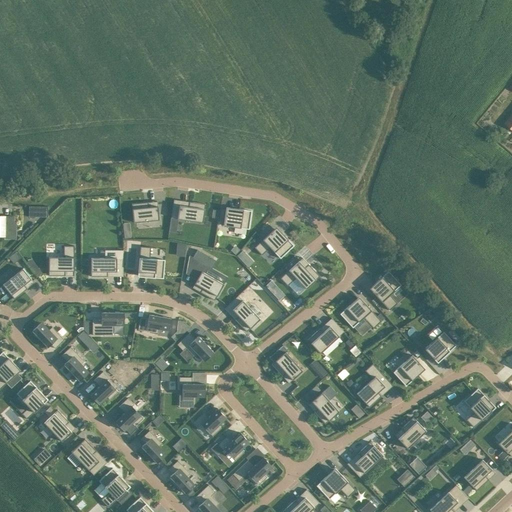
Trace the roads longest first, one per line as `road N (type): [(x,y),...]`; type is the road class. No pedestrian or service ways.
road 1 (residential): [(245,363),(195,313),(152,296),(52,296),(17,324),(23,345),(182,511)]
road 2 (track): [(432,0),(362,203),(396,243)]
road 3 (residential): [(358,273),(318,224),(272,196),(132,182)]
road 4 (residential): [(511,399),(473,366),(324,450)]
road 5 (track): [(396,243),(502,361)]
road 6 (residential): [(295,474),(224,392),(224,381),(245,363)]
road 7 (residential): [(358,273),(245,363)]
